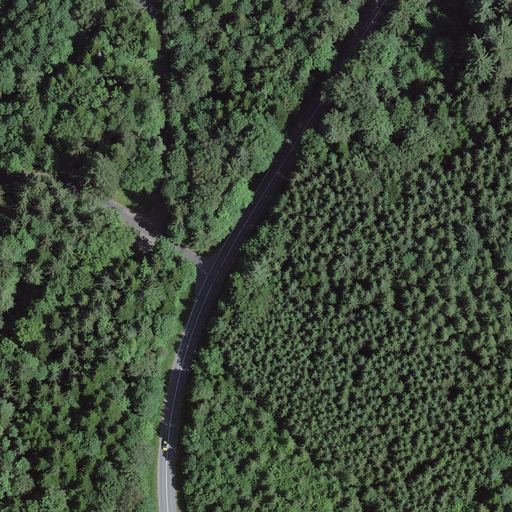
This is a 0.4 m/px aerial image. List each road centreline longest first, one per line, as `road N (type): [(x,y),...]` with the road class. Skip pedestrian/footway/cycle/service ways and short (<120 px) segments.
road 1 (secondary): [(385,0),(215,279)]
road 2 (residential): [(215,279),(145,227),(80,193),(33,179),(0,185)]
road 3 (secondary): [(215,279),(175,391),(167,511)]
road 4 (track): [(145,227),(164,193),(163,117),(158,30),(139,0)]
road 5 (track): [(135,221),(0,365)]
